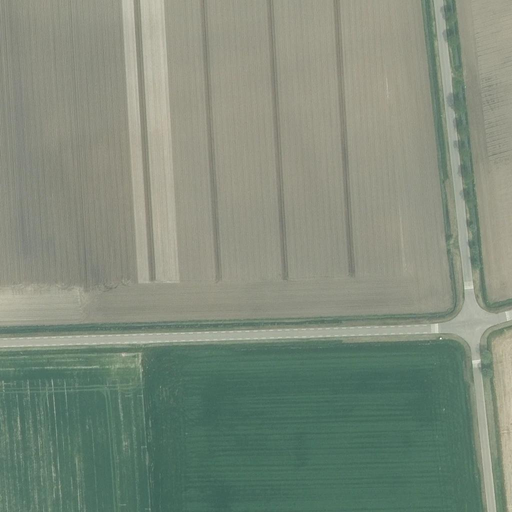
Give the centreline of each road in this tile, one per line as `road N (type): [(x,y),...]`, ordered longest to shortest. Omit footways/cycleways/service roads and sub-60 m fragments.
road 1 (unclassified): [(0,344),(470,327)]
road 2 (unclassified): [(470,327),(437,0)]
road 3 (unclassified): [(489,511),(470,327)]
